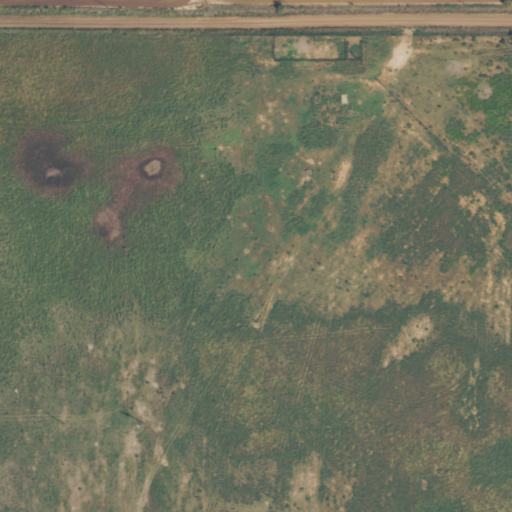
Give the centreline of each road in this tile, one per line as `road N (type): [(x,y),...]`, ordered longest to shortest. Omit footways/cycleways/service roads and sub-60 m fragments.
road 1 (residential): [(151,511),(156,229),(136,178),(0,181)]
road 2 (residential): [(511,1),(222,0)]
